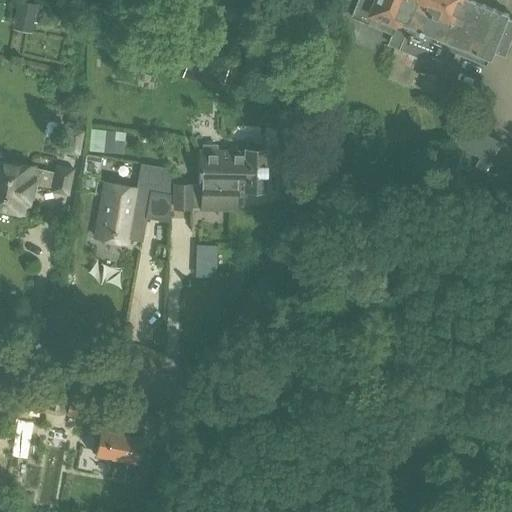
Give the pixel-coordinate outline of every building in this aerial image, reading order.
[(31,26),(32,19),(39,21),(42,5),(16,0),(8,0),(6,14),(15,16),(14,22),(31,26)] [(388,45),(419,58),(442,0),(357,0),(351,15),(394,33),(393,36),(392,36),(388,45)] [(442,0),(419,58),(425,60),(427,55),(444,62),(452,42),(456,43),(456,42),(484,54),(491,57),(495,48),(506,53),(511,37),(511,16),(507,15),(508,13),(475,0),(442,0)] [(69,8),(68,17),(83,20),(85,11),(69,8)] [(96,17),(93,28),(108,33),(112,22),(96,17)] [(219,89),(229,60),(200,50),(194,66),(198,67),(193,80),(219,89)] [(406,98),(431,102),(437,66),(412,62),(406,98)] [(67,126),(62,150),(79,153),(84,129),(67,126)] [(478,157),(475,163),(488,170),(503,140),(476,126),(464,150),(478,157)] [(90,151),(111,153),(113,130),(92,128),(90,151)] [(198,148),(198,153),(206,163),(218,163),(217,170),(264,171),(264,147),(262,147),(263,138),(246,138),(246,147),(244,147),(244,149),(216,149),(216,143),(202,142),(202,148),(198,148)] [(206,163),(198,153),(198,182),(190,181),(189,206),(199,206),(199,207),(235,208),(235,194),(244,194),(245,188),(263,189),(264,171),(217,170),(218,163),(206,163)] [(0,209),(18,213),(23,214),(25,204),(28,205),(32,182),(50,186),(49,190),(70,194),(75,167),(55,163),(53,170),(33,166),(33,163),(0,156),(0,209)] [(174,207),(189,207),(189,206),(190,181),(174,181),(174,207)] [(103,182),(93,235),(127,241),(136,188),(103,182)] [(95,251),(86,297),(95,299),(105,253),(95,251)] [(136,304),(138,277),(116,275),(114,302),(136,304)] [(91,404),(69,400),(65,413),(89,418),(91,404)] [(134,461),(139,430),(101,423),(94,453),(134,461)] [(319,511),(334,479),(297,463),(281,500),(308,511),(319,511)]
